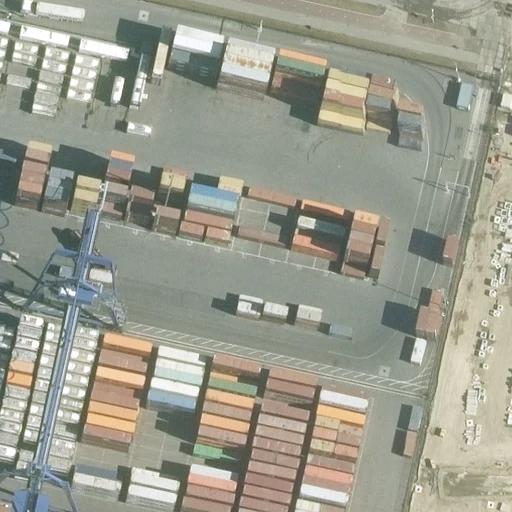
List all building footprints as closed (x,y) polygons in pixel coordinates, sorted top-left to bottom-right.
[(215,77),(222,50),(176,37),(168,64),(215,77)] [(151,45),(141,43),(139,53),(149,55),(151,45)] [(376,86),(326,75),(326,77),(275,65),(268,93),(369,117),(376,86)] [(473,89),(462,87),(458,109),(468,111),(473,89)] [(0,152),(0,196),(16,201),(28,160),(0,152)] [(193,163),(190,192),(238,197),(241,168),(193,163)] [(82,167),(72,213),(120,223),(130,178),(82,167)] [(180,200),(185,181),(137,168),(132,187),(180,200)] [(341,235),(350,195),(325,190),(323,200),(296,195),(288,231),(315,237),(317,230),(341,235)] [(218,311),(220,291),(172,286),(170,306),(218,311)] [(273,319),(274,299),(227,297),(226,317),(273,319)] [(372,511),(398,511),(400,508),(376,502),(372,511)]
